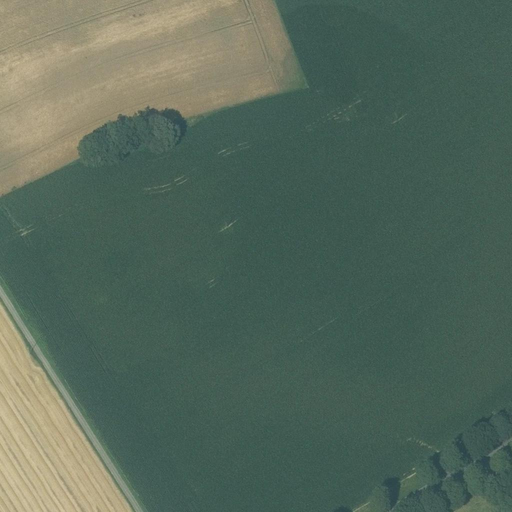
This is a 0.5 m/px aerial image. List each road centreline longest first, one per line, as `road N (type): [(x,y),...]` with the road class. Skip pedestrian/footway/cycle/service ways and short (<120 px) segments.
road 1 (residential): [(140,511),(0,288)]
road 2 (primary): [(511,439),(394,511)]
